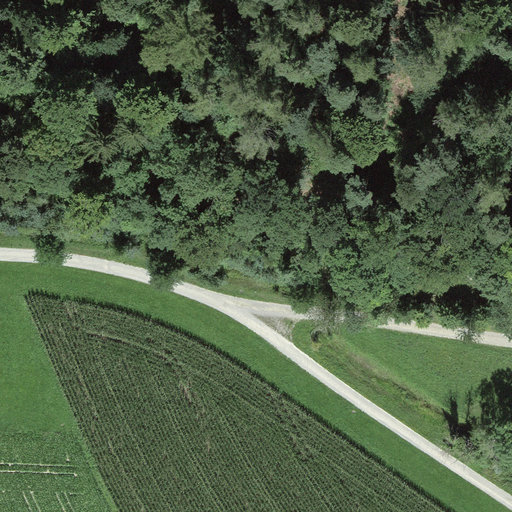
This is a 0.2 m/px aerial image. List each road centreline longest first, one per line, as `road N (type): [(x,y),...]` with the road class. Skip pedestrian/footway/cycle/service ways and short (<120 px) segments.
road 1 (track): [(511,341),(327,317),(263,319),(117,268),(0,252)]
road 2 (track): [(511,506),(307,365),(263,319)]
